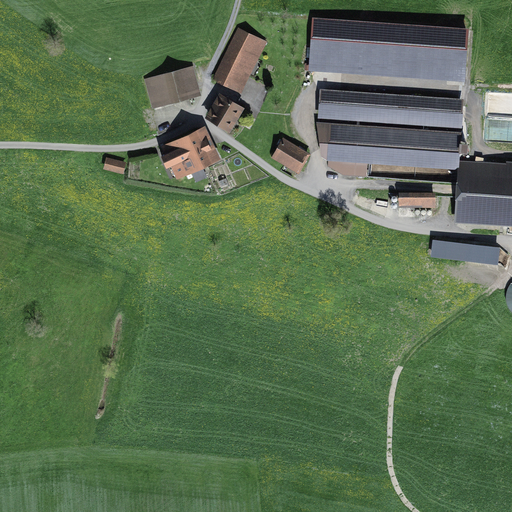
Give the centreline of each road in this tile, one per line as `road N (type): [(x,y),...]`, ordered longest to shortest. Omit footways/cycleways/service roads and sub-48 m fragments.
road 1 (track): [(202,122),(270,173),(364,217),(511,243)]
road 2 (unclassified): [(238,0),(211,68),(202,122),(144,143),(92,149),(0,144)]
road 3 (track): [(511,266),(469,312),(410,352),(394,386),(391,455),(400,490),(419,511)]
